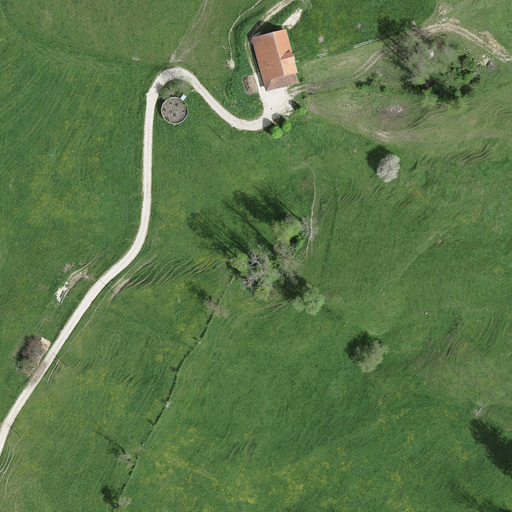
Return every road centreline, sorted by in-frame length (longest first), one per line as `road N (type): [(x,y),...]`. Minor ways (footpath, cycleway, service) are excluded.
road 1 (track): [(0,443),(80,307),(134,250),(159,79),(186,74),(244,124),(265,118),(266,99)]
road 2 (track): [(295,0),(246,41),(266,99)]
